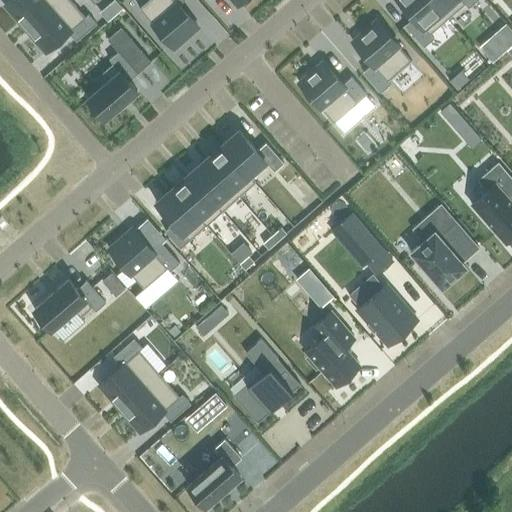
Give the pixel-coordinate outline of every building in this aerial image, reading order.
[(10,0),(5,4),(26,28),(57,0),(10,0)] [(71,0),(57,0),(26,28),(46,51),(68,32),(76,41),(94,26),(86,17),(71,0)] [(148,0),(139,8),(174,47),(198,26),(179,4),(183,0),(148,0)] [(430,34),(448,18),(431,0),(400,0),(414,16),(405,24),(424,46),(434,38),(430,34)] [(431,0),(448,18),(465,3),(469,7),(477,0),(431,0)] [(412,60),(377,20),(353,41),(372,63),(363,71),(381,92),(391,83),(388,80),(412,60)] [(493,35),(506,50),(507,50),(511,45),(511,29),(507,23),(493,35)] [(109,80),(88,98),(105,118),(137,89),(129,80),(138,72),(150,61),(131,39),(119,50),(109,59),(113,63),(103,72),(109,80)] [(358,101),(367,93),(352,76),(343,84),(323,62),(299,83),(334,122),(358,101)] [(458,73),(449,81),(456,90),(466,82),(458,73)] [(451,123),(461,114),(450,102),(440,111),(451,123)] [(239,130),(222,145),(248,175),(249,174),(265,160),(274,171),(284,163),(266,142),(257,150),(239,130)] [(256,182),(249,174),(248,175),(222,145),(206,159),(239,196),(256,182)] [(222,211),(239,196),(206,159),(190,173),(222,211)] [(486,190),(471,203),(505,242),(511,236),(511,201),(511,200),(511,199),(511,176),(498,161),(477,180),(486,190)] [(206,225),(222,211),(190,173),(173,187),(206,225)] [(180,247),(206,225),(173,187),(157,202),(174,222),(165,230),(180,247)] [(352,213),(332,230),(361,265),(366,262),(382,248),(352,213)] [(422,265),(431,275),(431,274),(442,287),(466,266),(462,262),(479,247),(455,220),(439,234),(435,230),(411,251),(423,265),(422,265)] [(272,235),(278,241),(287,233),(281,227),(272,235)] [(133,228),(109,249),(144,288),(135,296),(145,308),(178,280),(170,271),(180,262),(162,241),(153,249),(133,228)] [(278,241),(272,235),(263,243),(269,249),(278,241)] [(245,269),(254,261),(249,255),(240,263),(245,269)] [(305,289),(318,278),(309,268),(297,279),(305,289)] [(102,281),(116,296),(125,288),(112,272),(102,281)] [(106,303),(87,281),(77,288),(69,279),(34,309),(51,329),(74,310),(80,317),(92,307),(96,312),(106,303)] [(359,307),(371,321),(366,325),(373,334),(378,329),(390,343),(387,345),(388,346),(418,319),(415,321),(384,285),(359,307)] [(207,317),(214,326),(228,313),(221,305),(207,317)] [(324,340),(308,354),(311,358),(308,360),(318,372),(321,370),(338,389),(362,368),(351,355),(354,352),(349,347),(357,340),(333,313),(315,329),(324,340)] [(121,365),(99,384),(120,408),(160,373),(157,370),(165,363),(147,343),(142,347),(134,337),(113,356),(121,365)] [(257,422),(301,384),(261,338),(245,352),(262,372),(235,396),(257,422)] [(160,373),(120,408),(141,432),(163,413),(171,422),(192,404),(183,394),(180,397),(160,373)] [(216,392),(207,400),(217,411),(226,404),(216,392)] [(223,456),(189,486),(206,505),(240,475),(232,465),(241,457),(224,438),(215,446),(223,456)]
